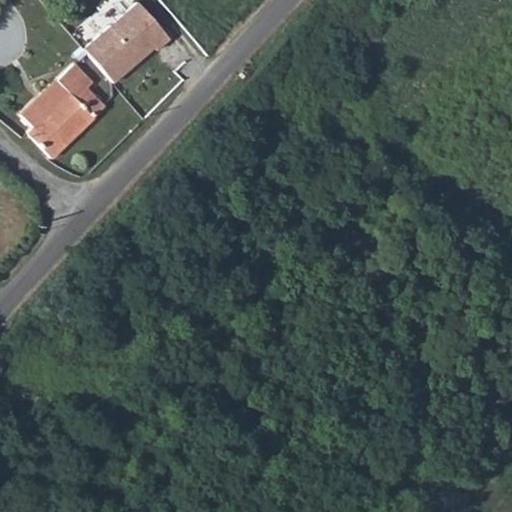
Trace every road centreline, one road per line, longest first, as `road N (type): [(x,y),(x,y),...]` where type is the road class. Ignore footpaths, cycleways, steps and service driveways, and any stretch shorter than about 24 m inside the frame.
road 1 (unclassified): [(290,0),(88,221)]
road 2 (unclassified): [(88,221),(0,318)]
